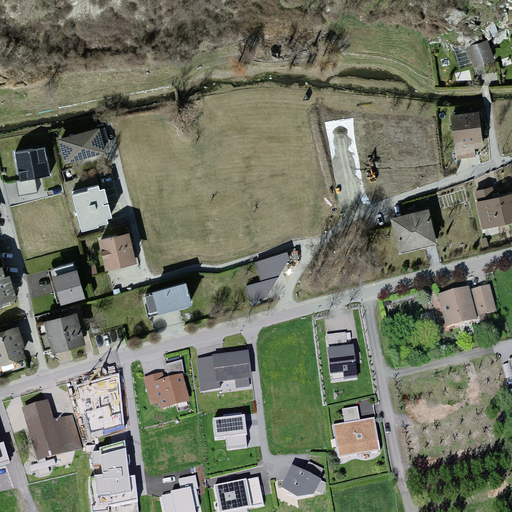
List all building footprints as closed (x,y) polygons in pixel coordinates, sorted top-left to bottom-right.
[(491,57),(486,43),(470,49),(475,63),(480,61),(491,57)] [(338,164),(378,154),(367,111),(327,121),(338,164)] [(479,139),(476,113),(452,116),(458,157),(473,155),(471,140),(474,140),(479,139)] [(428,116),(388,120),(392,164),(433,159),(428,116)] [(60,137),(64,158),(99,152),(95,130),(60,137)] [(14,149),(23,194),(38,191),(36,178),(52,175),(45,142),(14,149)] [(113,217),(106,181),(73,187),(80,223),(113,217)] [(494,186),(476,191),(484,226),(511,219),(511,202),(510,194),(497,197),(496,194),(494,186)] [(426,210),(392,219),(400,250),(434,241),(430,222),(426,210)] [(122,229),(93,238),(102,267),(132,257),(122,229)] [(288,261),(285,253),(243,270),(248,285),(244,286),(246,298),(264,296),(288,261)] [(77,259),(53,263),(60,299),(84,295),(77,259)] [(184,281),(141,294),(147,315),(190,302),(184,281)] [(494,310),(489,287),(474,290),(479,313),(494,310)] [(475,320),(467,290),(440,297),(448,327),(475,320)] [(71,314),(41,323),(50,352),(80,342),(71,314)] [(11,326),(0,329),(0,361),(20,355),(11,326)] [(334,381),(358,376),(353,347),(329,351),(334,381)] [(247,356),(197,362),(201,393),(219,391),(218,385),(236,383),(237,389),(248,388),(247,381),(251,381),(247,356)] [(164,383),(162,376),(144,381),(151,406),(160,404),(162,411),(188,404),(181,378),(184,378),(181,362),(165,367),(169,382),(164,383)] [(48,406),(22,414),(38,464),(82,450),(72,419),(54,424),(48,406)] [(357,409),(342,412),(345,426),(332,428),(338,462),(380,455),(374,421),(360,423),(357,409)] [(224,424),(213,425),(215,444),(226,443),(227,453),(246,451),(242,417),(223,420),(224,424)] [(125,462),(124,448),(99,456),(100,458),(92,458),(93,472),(101,471),(102,484),(88,485),(92,511),(112,511),(136,507),(134,484),(128,484),(127,476),(131,472),(129,461),(125,462)] [(325,485),(291,469),(280,491),(297,499),(320,495),(325,485)] [(258,481),(214,490),(218,511),(243,511),(264,508),(258,481)] [(195,511),(190,488),(171,493),(174,511),(195,511)]
